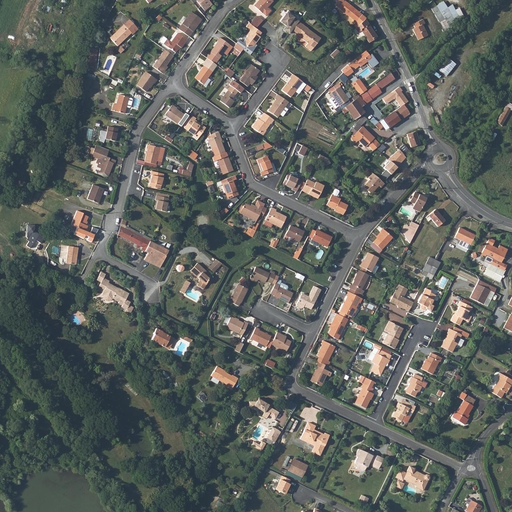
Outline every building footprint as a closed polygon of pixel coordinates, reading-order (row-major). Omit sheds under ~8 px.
[(196,0),(200,5),(197,7),(201,13),(204,10),(204,9),(212,4),(209,1),(210,0),(196,0)] [(257,0),(254,5),(267,15),(271,9),(268,6),(272,0),(257,0)] [(338,0),(335,4),(356,21),(354,24),(357,27),(359,24),(366,18),(346,1),(346,0),(338,0)] [(443,1),(430,9),(443,30),(465,16),(459,7),(455,10),(452,4),(446,7),(443,1)] [(201,18),(190,11),(178,29),(189,37),(192,31),(191,31),(195,24),(197,25),(201,18)] [(290,34),(293,31),(300,22),(294,17),(295,16),(289,11),(281,22),(283,23),(284,22),(287,23),(285,25),(288,27),(285,30),(290,34)] [(252,24),(254,26),(257,28),(264,20),(259,16),(252,24)] [(355,29),(361,38),(367,35),(370,39),(376,35),(366,17),(366,18),(359,24),(357,27),(355,29)] [(111,39),(117,45),(130,33),(135,28),(128,20),(114,33),(115,34),(111,39)] [(412,24),(414,28),(412,29),(415,36),(417,35),(419,40),(427,36),(422,24),(423,24),(421,20),(412,24)] [(245,44),(256,32),(255,31),(258,29),(257,28),(254,26),(252,24),(250,22),(247,26),(253,31),(244,43),(245,44)] [(293,31),(301,38),(301,39),(307,43),(304,47),(311,52),(320,40),(307,30),(308,29),(300,22),(293,31)] [(245,44),(249,47),(248,48),(253,52),(256,47),(255,46),(261,38),(260,37),(263,33),(258,29),(255,31),(256,32),(245,44)] [(186,39),(177,32),(171,41),(167,39),(163,44),(175,52),(179,46),(181,47),(186,39)] [(217,40),(219,42),(216,47),(215,46),(207,57),(216,63),(230,44),(220,37),(217,40)] [(125,42),(118,50),(121,52),(128,45),(125,42)] [(245,49),(238,44),(235,48),(242,53),(244,50),(245,49)] [(89,48),(88,64),(96,69),(98,49),(89,48)] [(158,70),(159,66),(162,61),(165,57),(167,55),(169,52),(165,50),(160,55),(153,66),(158,70)] [(366,50),(347,64),(342,70),(343,72),(346,76),(353,71),(352,69),(356,66),(357,68),(367,60),(372,67),(378,63),(373,56),(371,57),(370,55),(366,50)] [(159,66),(164,69),(167,65),(173,55),(169,52),(167,55),(165,57),(162,61),(159,66)] [(196,77),(209,85),(213,80),(208,77),(213,71),(210,68),(212,64),(206,60),(203,63),(205,65),(196,77)] [(241,80),(248,86),(250,83),(252,85),(257,78),(255,77),(260,70),(252,64),(241,80)] [(157,79),(145,71),(136,84),(146,91),(153,82),(154,83),(157,79)] [(355,99),(361,107),(381,92),(379,89),(394,77),(391,72),(375,84),(375,85),(360,95),(355,99)] [(293,73),(290,77),(291,79),(282,90),(291,97),(300,85),(303,82),(293,73)] [(349,80),(357,91),(360,89),(361,91),(366,88),(356,75),(349,80)] [(243,88),(232,80),(229,84),(231,86),(219,101),(229,108),(234,101),(231,99),(237,91),(240,93),(243,88)] [(329,93),(332,97),(332,96),(339,106),(349,99),(339,86),(329,93)] [(382,98),(386,103),(393,98),(396,98),(401,106),(408,101),(403,94),(401,94),(400,92),(402,90),(399,86),(382,98)] [(127,98),(117,94),(114,104),(111,103),(109,109),(122,114),(125,106),(128,107),(129,107),(131,100),(130,99),(127,98)] [(277,94),(274,98),(277,100),(273,106),(272,105),(268,111),(277,118),(279,114),(282,116),(287,109),(284,107),(288,102),(277,94)] [(355,99),(346,106),(354,119),(361,115),(364,113),(361,107),(355,99)] [(503,126),(511,109),(511,103),(508,102),(497,122),(503,126)] [(164,115),(177,124),(180,126),(187,116),(184,114),(171,105),(164,115)] [(394,111),(400,119),(401,120),(409,113),(403,105),(394,111)] [(400,119),(394,111),(392,113),(388,115),(386,117),(384,118),(390,126),(400,119)] [(264,113),(261,117),(262,118),(260,120),(257,118),(251,127),(264,136),(266,131),(265,130),(270,124),(271,124),(274,120),(264,113)] [(184,126),(193,133),(191,136),(196,139),(205,126),(200,123),(199,124),(194,120),(196,117),(192,114),(184,126)] [(357,140),(360,137),(368,144),(367,144),(373,150),(379,145),(373,139),(372,139),(360,126),(364,121),(367,123),(369,121),(366,119),(362,115),(356,124),(350,132),(357,140)] [(388,127),(382,120),(379,122),(385,129),(388,127)] [(117,129),(106,126),(105,132),(99,130),(97,138),(98,142),(102,143),(104,139),(113,141),(117,129)] [(224,152),(219,135),(220,134),(218,131),(211,134),(211,137),(207,139),(212,152),(210,153),(211,157),(224,152)] [(407,134),(411,147),(419,144),(415,131),(407,134)] [(163,138),(169,142),(172,137),(167,134),(163,138)] [(86,152),(90,154),(91,152),(98,154),(96,159),(95,162),(97,163),(95,167),(100,169),(99,172),(107,175),(112,164),(113,164),(114,160),(105,157),(108,149),(94,144),(92,147),(89,146),(86,152)] [(144,161),(155,163),(159,147),(147,144),(146,148),(147,148),(144,161)] [(372,151),(384,162),(385,161),(395,174),(404,167),(399,160),(404,155),(409,151),(403,145),(390,156),(387,153),(382,149),(384,147),(381,144),(379,145),(373,150),(372,151)] [(307,147),(302,145),(298,152),(303,155),(307,147)] [(211,157),(213,162),(217,161),(221,175),(232,171),(226,152),(224,152),(211,157)] [(316,159),(321,162),(325,167),(330,164),(327,158),(319,154),(316,159)] [(399,160),(404,167),(409,162),(410,161),(404,155),(399,160)] [(257,159),(261,171),(260,172),(261,176),(273,172),(268,156),(257,159)] [(184,169),(184,167),(180,166),(178,173),(192,176),(194,163),(189,162),(187,170),(184,169)] [(106,177),(107,175),(99,172),(100,169),(95,167),(93,172),(101,176),(106,177)] [(149,185),(160,188),(163,174),(151,171),(149,175),(151,175),(149,185)] [(383,183),(371,173),(367,179),(368,180),(363,187),(363,188),(368,192),(369,193),(371,193),(375,188),(376,186),(377,185),(380,187),(383,183)] [(283,184),(292,188),(291,190),(296,192),(301,181),(287,174),(283,184)] [(220,180),(223,188),(226,198),(237,195),(232,180),(231,176),(220,180)] [(302,189),(308,193),(308,194),(317,199),(323,186),(315,182),(314,183),(307,180),(302,189)] [(87,198),(98,202),(104,188),(92,184),(87,198)] [(327,204),(335,208),(335,210),(343,214),(348,204),(339,200),(340,198),(337,196),(339,191),(339,190),(336,188),(335,189),(332,194),(327,204)] [(410,202),(414,204),(411,208),(419,212),(421,208),(423,208),(427,199),(414,193),(410,202)] [(153,199),(155,200),(153,209),(164,211),(166,198),(154,195),(153,199)] [(238,213),(255,221),(257,216),(261,217),(265,208),(262,207),(263,204),(256,200),(254,206),(250,204),(249,207),(243,204),(242,206),(238,213)] [(215,213),(218,220),(228,210),(224,205),(215,213)] [(274,210),(270,208),(264,220),(265,220),(263,224),(270,228),(272,224),(280,228),(285,217),(273,212),(274,210)] [(70,223),(84,230),(87,225),(84,224),(88,216),(82,213),(83,212),(77,209),(70,223)] [(428,215),(438,226),(444,220),(434,209),(428,215)] [(404,236),(409,243),(416,229),(417,226),(411,223),(408,228),(404,236)] [(296,228),(290,225),(283,237),(284,238),(291,242),(292,242),(293,239),(298,241),(303,231),(296,228)] [(117,235),(124,239),(134,244),(133,247),(140,250),(147,253),(144,261),(150,264),(159,247),(120,227),(117,235)] [(460,244),(468,249),(475,235),(460,227),(455,237),(462,240),(460,244)] [(373,242),(382,249),(392,237),(382,229),(379,232),(381,233),(373,242)] [(310,240),(325,247),(330,237),(321,233),(320,235),(314,232),(310,240)] [(66,245),(73,241),(70,237),(63,240),(66,245)] [(479,256),(483,258),(482,261),(488,264),(503,271),(503,269),(505,266),(499,263),(506,250),(498,245),(496,249),(490,246),(493,241),(487,238),(479,256)] [(278,240),(275,239),(274,241),(271,239),(268,246),(273,248),(278,240)] [(65,263),(74,265),(77,248),(67,247),(65,263)] [(150,264),(159,269),(168,251),(159,247),(150,264)] [(359,267),(370,272),(377,258),(366,253),(359,267)] [(422,269),(428,272),(434,259),(429,256),(422,269)] [(428,272),(433,275),(440,262),(434,259),(428,272)] [(215,261),(212,264),(217,269),(220,265),(215,261)] [(189,272),(197,280),(198,283),(196,287),(202,291),(209,279),(207,277),(207,275),(205,273),(196,264),(189,272)] [(205,273),(207,275),(207,277),(209,279),(210,278),(217,269),(212,264),(205,273)] [(503,271),(488,264),(483,274),(499,282),(505,270),(503,269),(503,271)] [(272,284),(275,276),(270,273),(269,275),(256,268),(251,278),(251,279),(251,281),(251,283),(252,284),(253,284),(255,283),(257,282),(258,281),(265,284),(266,282),(271,284),(272,284)] [(349,289),(361,295),(363,291),(360,290),(367,275),(357,270),(355,274),(357,275),(351,286),(350,285),(348,288),(349,289)] [(104,276),(100,274),(96,282),(100,285),(97,291),(102,294),(102,298),(102,300),(104,301),(106,302),(108,302),(111,300),(118,303),(117,304),(122,306),(120,310),(124,312),(124,313),(129,315),(133,308),(128,306),(129,303),(125,301),(128,295),(118,289),(118,290),(113,287),(112,288),(107,285),(108,283),(103,280),(104,276)] [(478,280),(469,298),(487,306),(490,299),(486,297),(489,290),(493,292),(495,288),(478,280)] [(185,281),(179,291),(183,293),(189,283),(185,281)] [(270,294),(274,295),(274,296),(288,303),(292,293),(279,286),(279,285),(275,283),(275,285),(270,294)] [(392,293),(399,296),(402,297),(405,289),(396,285),(392,293)] [(231,300),(241,305),(248,291),(238,286),(231,300)] [(348,292),(360,298),(361,295),(349,289),(348,292)] [(416,302),(421,304),(420,306),(420,308),(423,309),(425,309),(428,303),(430,304),(434,295),(424,290),(422,294),(421,293),(416,302)] [(493,292),(489,290),(486,297),(490,299),(491,298),(494,299),(496,295),(493,294),(493,292)] [(348,292),(346,296),(347,297),(340,311),(351,317),(358,302),(360,302),(362,298),(360,298),(348,292)] [(297,306),(297,307),(299,308),(300,308),(303,307),(303,305),(311,309),(315,300),(302,293),(297,304),(297,306)] [(388,302),(408,312),(412,303),(402,297),(399,296),(392,293),(388,302)] [(470,307),(458,301),(455,307),(457,307),(453,315),(451,315),(448,321),(458,326),(461,319),(467,322),(469,316),(468,316),(470,313),(468,312),(470,307)] [(328,334),(338,339),(348,320),(336,314),(332,324),(333,324),(328,334)] [(511,316),(510,315),(509,315),(503,328),(511,332),(511,316)] [(226,328),(242,336),(248,324),(245,323),(244,324),(231,318),(226,328)] [(382,343),(393,349),(396,343),(394,342),(395,340),(396,340),(400,333),(402,329),(393,325),(393,324),(388,321),(383,331),(388,333),(387,335),(386,335),(382,343)] [(448,351),(451,352),(454,346),(456,346),(460,335),(461,335),(466,338),(468,334),(453,327),(451,330),(448,328),(448,329),(445,334),(447,335),(444,341),(443,340),(440,347),(443,348),(448,351)] [(152,339),(157,342),(158,344),(168,349),(174,338),(161,333),(162,331),(156,328),(153,334),(154,334),(152,339)] [(251,340),(266,347),(271,336),(260,331),(260,330),(256,328),(251,340)] [(272,345),(287,352),(292,342),(284,338),(285,336),(278,333),(272,345)] [(326,366),(329,361),(335,347),(323,341),(321,345),(322,345),(317,356),(319,357),(317,362),(318,362),(326,366)] [(235,351),(239,353),(243,346),(238,344),(235,351)] [(366,361),(373,364),(370,370),(379,375),(384,363),(386,364),(388,360),(385,358),(387,354),(378,350),(376,354),(371,352),(366,361)] [(419,369),(431,375),(437,361),(439,362),(441,358),(430,353),(429,356),(428,356),(424,363),(423,362),(419,369)] [(265,365),(273,369),(275,365),(267,361),(265,365)] [(312,381),(322,386),(327,375),(330,376),(332,373),(329,371),(324,369),(326,366),(318,362),(317,365),(318,366),(315,372),(317,373),(312,381)] [(208,377),(224,387),(224,388),(229,391),(236,380),(230,376),(229,377),(222,373),(221,374),(219,373),(220,371),(215,367),(212,373),(211,372),(208,377)] [(406,387),(404,392),(413,397),(416,392),(418,392),(421,387),(424,388),(426,383),(422,381),(421,382),(420,382),(422,378),(414,374),(412,377),(410,376),(408,381),(410,382),(407,387),(406,387)] [(490,392),(493,394),(504,377),(500,375),(497,379),(499,380),(498,382),(495,387),(494,387),(490,392)] [(365,377),(362,384),(372,388),(374,382),(365,377)] [(493,394),(501,399),(505,392),(507,393),(510,386),(511,387),(511,380),(508,379),(504,377),(493,394)] [(354,404),(364,409),(366,405),(372,394),(369,393),(372,388),(362,384),(360,389),(361,390),(354,404)] [(462,400),(463,401),(456,413),(454,412),(450,417),(463,425),(466,420),(465,419),(472,407),(471,406),(474,400),(465,395),(462,400)] [(263,415),(267,417),(267,416),(275,420),(278,413),(267,407),(268,406),(261,402),(262,401),(257,398),(255,403),(248,403),(248,409),(251,409),(257,412),(258,411),(263,414),(263,415)] [(291,401),(287,408),(293,411),(297,404),(291,401)] [(409,412),(412,413),(415,407),(413,406),(407,403),(405,407),(399,404),(398,403),(396,407),(398,409),(397,412),(394,411),(391,417),(396,419),(395,420),(400,423),(401,421),(405,423),(407,422),(410,416),(407,415),(409,412)] [(306,442),(308,440),(315,443),(314,446),(311,452),(319,455),(328,436),(323,433),(322,436),(312,431),(314,426),(307,422),(299,439),(306,442)] [(272,443),(278,432),(272,428),(265,439),(272,443)] [(272,443),(274,444),(281,433),(278,432),(272,443)] [(355,454),(358,455),(356,458),(354,463),(355,464),(356,469),(361,471),(364,470),(366,467),(367,467),(369,462),(371,457),(372,454),(373,453),(368,451),(367,453),(358,449),(355,454)] [(383,458),(376,455),(376,456),(372,463),(371,466),(378,469),(383,458)] [(294,459),(289,471),(301,476),(307,465),(294,459)] [(413,470),(413,469),(409,466),(405,474),(402,473),(402,474),(397,472),(394,479),(402,482),(403,480),(416,486),(415,488),(422,491),(428,479),(427,475),(424,474),(424,475),(423,477),(412,472),(413,470)] [(290,480),(282,476),(276,490),(285,494),(289,484),(288,484),(290,480)] [(359,503),(365,506),(369,499),(362,496),(359,503)] [(467,511),(479,511),(482,507),(473,501),(473,500),(471,499),(470,499),(467,503),(468,504),(471,506),(471,507),(470,507),(467,511)]
